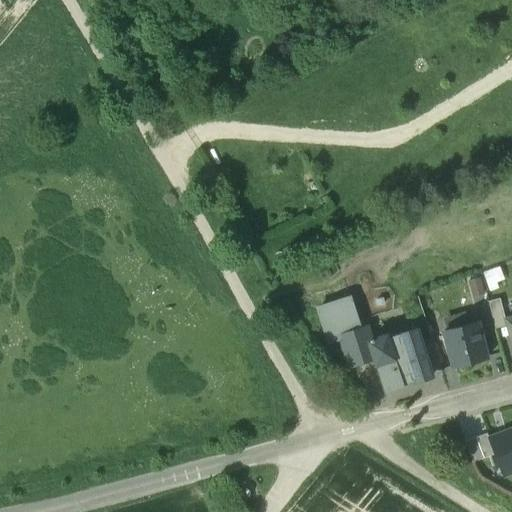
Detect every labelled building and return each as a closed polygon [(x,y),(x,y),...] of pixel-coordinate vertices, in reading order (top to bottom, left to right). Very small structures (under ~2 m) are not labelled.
[(485,271),(491,287),(508,280),(502,265),(485,271)] [(340,338),(359,332),(348,300),(319,309),(330,342),(340,338)] [(476,323),(443,332),(453,367),(486,359),(476,323)] [(349,366),(375,357),(369,341),(366,330),(359,332),(340,338),(349,366)] [(386,391),(431,376),(420,343),(416,332),(387,342),(385,336),(369,341),(375,357),(386,391)] [(431,339),(420,343),(431,376),(442,372),(431,339)] [(511,429),(488,439),(494,455),(503,477),(511,473),(511,429)] [(486,434),(465,442),(473,463),(494,455),(488,439),(486,434)] [(258,495),(247,483),(239,490),(240,491),(233,498),(241,507),(249,500),(250,502),(258,495)]
